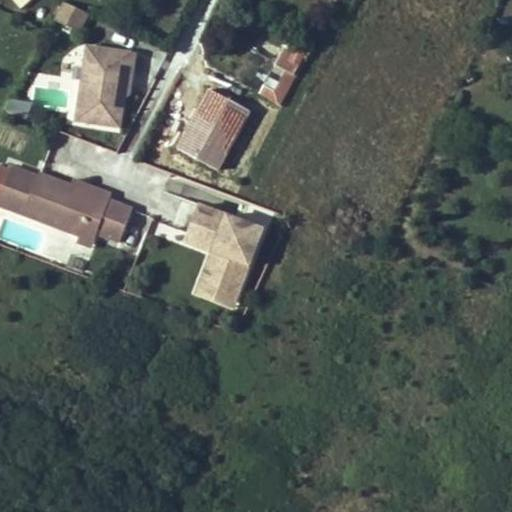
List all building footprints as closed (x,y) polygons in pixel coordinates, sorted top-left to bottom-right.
[(36,0),(13,0),(12,2),(22,13),(36,0)] [(88,14),(63,2),(53,19),(79,32),(88,14)] [(274,72),(293,81),(310,47),(301,42),(295,54),(286,49),(274,72)] [(134,54),(85,47),(74,122),(117,129),(122,98),(127,72),(131,72),(134,54)] [(127,94),(131,72),(127,72),(122,98),(127,94)] [(10,97),(3,110),(19,116),(25,102),(10,97)] [(0,190),(0,206),(23,214),(80,235),(87,217),(100,222),(98,225),(105,228),(103,234),(120,240),(132,209),(108,200),(69,185),(37,174),(10,164),(0,190)] [(69,185),(108,200),(111,194),(71,179),(69,185)] [(264,227),(200,203),(189,233),(216,243),(213,250),(220,253),(210,281),(240,292),(264,227)] [(91,247),(98,225),(100,222),(87,217),(80,235),(78,243),(91,247)] [(183,243),(186,232),(156,223),(152,234),(183,243)] [(216,243),(189,233),(187,240),(213,250),(216,243)] [(213,250),(197,292),(234,306),(240,292),(210,281),(220,253),(213,250)] [(168,479),(173,468),(157,461),(152,472),(168,479)]
